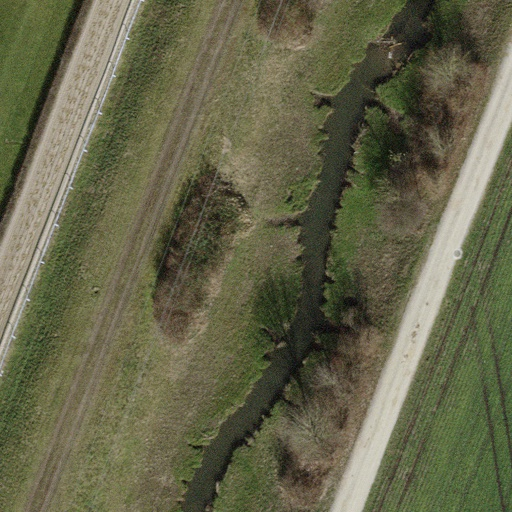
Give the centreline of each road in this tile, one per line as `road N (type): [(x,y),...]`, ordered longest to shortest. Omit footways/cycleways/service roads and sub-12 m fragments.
road 1 (track): [(235,0),(41,511)]
road 2 (track): [(511,73),(345,511)]
road 3 (track): [(0,302),(115,0)]
